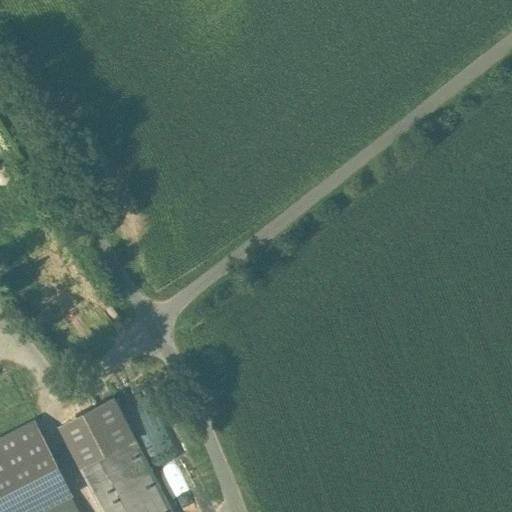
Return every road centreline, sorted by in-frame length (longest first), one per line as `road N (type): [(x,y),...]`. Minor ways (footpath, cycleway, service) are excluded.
road 1 (residential): [(511,43),(153,325)]
road 2 (unclassified): [(153,325),(0,73)]
road 3 (unclassified): [(235,511),(204,422),(153,325)]
